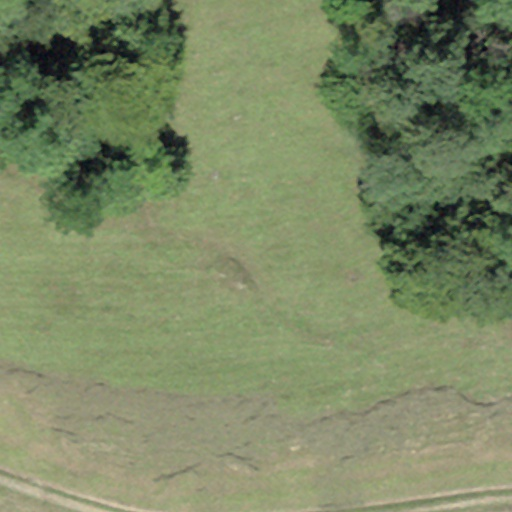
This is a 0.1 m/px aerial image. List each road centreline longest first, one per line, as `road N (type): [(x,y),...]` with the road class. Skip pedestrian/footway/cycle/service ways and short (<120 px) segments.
road 1 (track): [(330,511),(511,492)]
road 2 (track): [(0,474),(127,511)]
